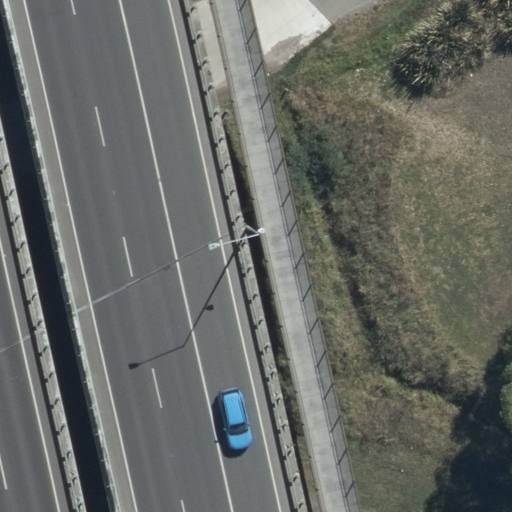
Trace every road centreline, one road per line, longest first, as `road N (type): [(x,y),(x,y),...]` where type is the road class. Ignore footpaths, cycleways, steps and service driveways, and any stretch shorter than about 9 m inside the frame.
road 1 (motorway): [(91,0),(204,511)]
road 2 (unclassified): [(272,0),(0,141)]
